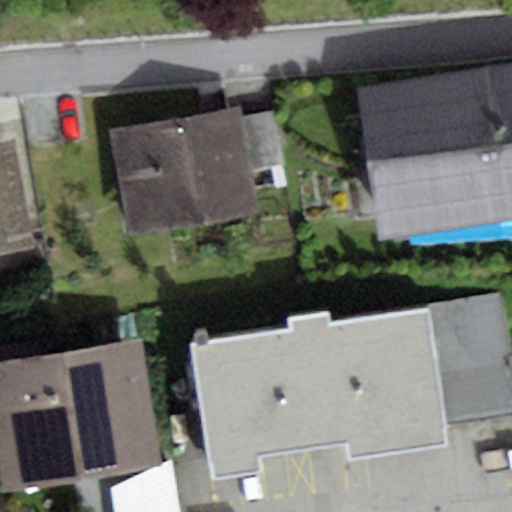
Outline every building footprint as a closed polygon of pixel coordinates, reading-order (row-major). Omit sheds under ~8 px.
[(511,75),(360,97),(381,240),(511,221),(511,75)] [(242,119),(114,136),(128,241),(256,224),(242,119)] [(17,148),(0,150),(0,259),(33,254),(17,148)] [(511,338),(508,309),(437,319),(452,434),(511,426),(511,338)] [(437,319),(195,350),(214,493),(264,486),(261,462),(351,450),(354,473),(455,459),(452,434),(437,319)] [(140,350),(0,372),(0,458),(7,501),(160,477),(140,350)]
